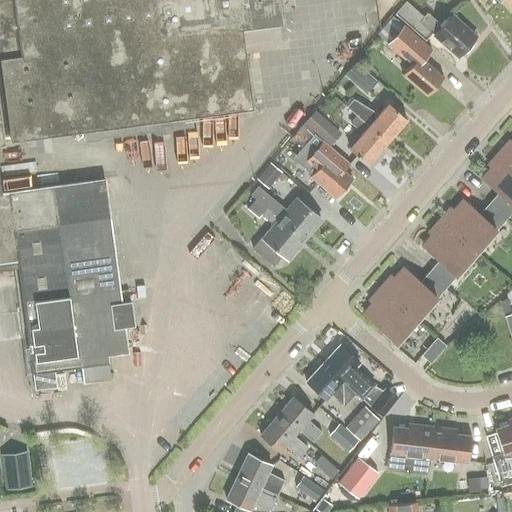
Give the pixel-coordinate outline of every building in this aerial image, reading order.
[(0,0),(0,269),(18,267),(22,301),(32,374),(34,386),(34,389),(56,386),(55,374),(54,371),(79,368),(81,367),(83,384),(84,384),(84,381),(109,373),(108,364),(107,355),(127,352),(124,326),(133,325),(130,301),(121,302),(119,289),(104,180),(92,182),(92,181),(8,192),(1,193),(0,186),(0,139),(0,140),(0,136),(0,67),(9,138),(84,129),(86,142),(99,140),(98,138),(191,125),(190,114),(251,107),(240,27),(280,22),(276,0),(0,0)] [(395,14),(425,40),(431,33),(459,57),(466,48),(469,48),(472,44),(472,41),(476,37),(450,15),(441,26),(427,13),(423,17),(405,2),(395,14)] [(431,50),(403,26),(387,44),(411,64),(402,74),(427,96),(443,77),(423,60),(431,50)] [(355,62),(344,74),(346,75),(357,85),(360,81),(368,88),(375,80),(355,62)] [(356,115),(387,142),(406,120),(388,104),(378,115),(374,111),(368,107),(353,98),(346,106),(357,115),(356,115)] [(330,146),(341,133),(315,110),(312,113),(303,124),(313,132),(319,137),(320,137),(330,146)] [(368,164),(387,142),(356,115),(350,122),(358,129),(360,127),(364,131),(349,148),(368,164)] [(303,124),(294,134),(305,143),(313,132),(303,124)] [(352,179),(308,141),(298,152),(308,160),(310,157),(319,165),(310,176),(325,189),(326,187),(337,196),(338,195),(341,195),(344,191),(344,188),(352,179)] [(500,152),(511,162),(511,145),(510,148),(506,144),(500,152)] [(511,204),(511,162),(500,152),(491,162),(495,165),(483,179),(511,204)] [(270,163),(257,180),(268,189),(281,172),(270,163)] [(255,199),(303,239),(320,218),(297,199),(287,211),(257,186),(251,193),(256,198),(255,199)] [(286,259),(303,239),(255,199),(247,208),(258,218),(261,214),(272,223),(270,225),(273,227),(263,240),(261,238),(252,248),(273,265),(281,255),(286,259)] [(440,220),(476,251),(495,229),(478,214),(463,201),(451,216),(447,212),(440,220)] [(487,203),(478,214),(495,229),(505,218),(487,203)] [(455,275),(476,251),(440,220),(432,229),(436,233),(423,247),(438,260),(455,275)] [(438,260),(428,271),(445,286),(455,275),(438,260)] [(381,287),(417,318),(436,297),(404,269),(391,283),(388,280),(381,287)] [(396,342),(417,318),(381,287),(373,297),(376,300),(364,315),(396,342)] [(434,357),(448,337),(437,329),(422,349),(434,357)] [(355,393),(353,394),(358,398),(379,417),(396,399),(385,389),(381,393),(354,368),(359,363),(339,345),(322,363),(355,393)] [(343,406),(353,394),(355,393),(322,363),(306,382),(325,400),(330,394),(343,406)] [(55,374),(56,386),(57,390),(66,389),(64,373),(55,374)] [(276,416),(296,433),(299,430),(313,442),(321,432),(307,420),(313,414),(292,397),(276,416)] [(360,440),(379,419),(364,405),(345,426),(360,440)] [(294,436),(296,433),(276,416),(260,435),(280,452),(285,446),(299,458),(308,448),(294,436)] [(511,461),(509,452),(511,451),(511,419),(508,421),(509,424),(494,429),(502,454),(491,457),(500,485),(511,481),(511,461)] [(348,452),(358,440),(339,423),(329,434),(348,452)] [(429,457),(432,427),(408,424),(408,428),(392,426),(389,453),(429,457)] [(432,427),(429,457),(468,462),(471,436),(455,434),(456,430),(432,427)] [(5,489),(32,485),(28,450),(1,453),(5,489)] [(236,476),(260,488),(262,484),(279,492),(284,480),(268,472),(271,465),(247,454),(236,476)] [(378,473),(359,459),(340,485),(358,499),(378,473)] [(316,500),(323,489),(303,475),(295,487),(316,500)] [(259,491),(260,488),(236,476),(226,499),(250,510),(253,503),(270,511),(275,499),(259,491)] [(485,477),(478,478),(479,489),(487,489),(485,477)] [(478,478),(466,479),(468,492),(480,491),(479,489),(478,478)] [(319,511),(326,511),(331,505),(323,499),(316,509),(319,511)] [(451,511),(449,500),(437,501),(438,511),(451,511)] [(402,504),(403,511),(418,511),(417,502),(402,504)] [(403,511),(402,504),(402,503),(387,506),(387,511),(403,511)]
